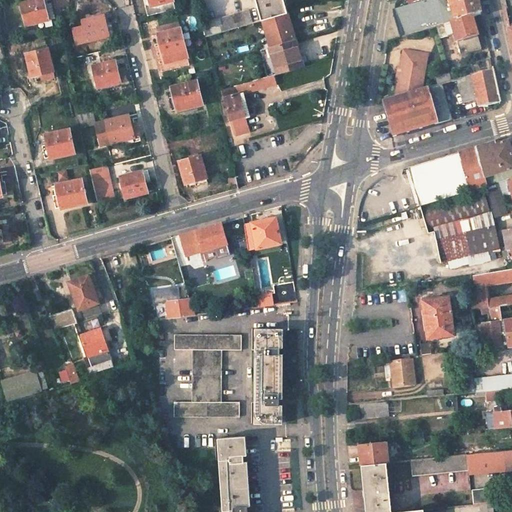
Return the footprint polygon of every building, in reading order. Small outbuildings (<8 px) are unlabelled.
[(44,0),(30,0),(22,2),(27,24),(38,21),(40,27),(57,23),(55,16),(49,17),(46,7),(44,0)] [(151,0),(153,3),(148,4),(150,15),(177,8),(175,0),(151,0)] [(256,0),(262,21),(288,14),(284,0),(256,0)] [(434,0),(408,8),(395,12),(402,38),(436,29),(472,18),(481,16),(478,2),(477,0),(434,0)] [(249,12),(203,24),(206,37),(252,24),(249,12)] [(106,14),(84,20),(85,26),(75,29),(79,44),(111,36),(108,25),(106,14)] [(296,41),(288,14),(262,21),(271,49),(296,41)] [(472,18),(436,29),(439,39),(454,35),(461,57),(481,51),(472,18)] [(180,23),(158,28),(159,34),(182,29),(180,23)] [(182,29),(159,34),(160,37),(155,38),(156,40),(158,51),(160,58),(161,65),(189,59),(186,51),(182,29)] [(271,49),(261,52),(269,78),(274,77),(304,68),(296,41),(271,49)] [(47,48),(25,53),(31,76),(42,73),(53,71),(47,48)] [(428,57),(404,53),(403,62),(407,63),(406,67),(402,66),(396,99),(422,91),(428,57)] [(117,60),(94,66),(99,87),(122,82),(120,72),(117,60)] [(493,70),(457,80),(463,103),(477,100),(479,108),(500,103),(496,85),(493,70)] [(269,78),(223,92),(231,123),(246,119),(239,95),(237,96),(236,92),(237,91),(253,92),(277,85),(274,77),(269,78)] [(177,111),(203,106),(197,82),(172,88),(174,97),(169,98),(171,103),(172,109),(176,108),(177,111)] [(441,86),(428,90),(438,124),(451,121),(441,86)] [(396,99),(384,102),(389,121),(394,137),(438,124),(428,90),(422,91),(396,99)] [(90,104),(76,108),(77,115),(92,111),(90,104)] [(92,111),(77,115),(80,127),(95,124),(92,111)] [(129,115),(106,121),(97,123),(102,145),(123,141),(125,146),(136,142),(136,138),(138,137),(137,132),(136,125),(132,126),(129,115)] [(70,129),(45,134),(48,146),(51,158),(75,152),(70,129)] [(432,160),(409,167),(421,206),(485,187),(487,186),(499,182),(509,179),(511,179),(506,175),(505,171),(511,168),(511,150),(510,139),(497,143),(496,141),(432,160)] [(185,184),(195,181),(197,187),(208,183),(206,178),(200,156),(178,163),(185,184)] [(107,166),(89,169),(94,189),(97,205),(115,201),(107,166)] [(142,171),(120,177),(125,198),(148,193),(146,184),(151,183),(149,177),(148,171),(143,173),(142,171)] [(82,179),(54,185),(55,191),(56,197),(59,196),(62,208),(87,203),(82,179)] [(492,214),(485,187),(421,206),(429,233),(435,231),(441,260),(468,255),(489,251),(500,248),(495,218),(507,214),(499,182),(487,186),(495,213),(492,214)] [(275,218),(243,225),(247,249),(280,242),(275,218)] [(209,227),(197,230),(203,250),(228,244),(222,223),(209,227)] [(203,250),(197,230),(181,235),(186,255),(203,250)] [(179,235),(171,237),(175,250),(183,247),(179,235)] [(489,251),(468,255),(470,265),(491,260),(489,251)] [(511,269),(474,275),(475,285),(511,279),(511,293),(489,297),(490,307),(501,305),(511,303),(511,269)] [(89,274),(69,281),(80,309),(99,302),(89,274)] [(271,293),(255,295),(257,307),(273,305),(271,293)] [(450,297),(424,300),(427,327),(429,338),(455,335),(450,297)] [(190,299),(164,303),(169,319),(194,316),(190,299)] [(511,303),(501,305),(502,312),(511,310),(511,303)] [(490,307),(474,310),(477,325),(503,321),(502,312),(501,305),(490,307)] [(72,308),(48,316),(53,329),(78,322),(72,308)] [(511,319),(503,321),(477,325),(480,348),(510,345),(510,347),(511,346),(511,319)] [(101,329),(81,335),(88,356),(85,357),(91,373),(113,367),(101,329)] [(280,329),(256,329),(255,423),(279,424),(279,403),(280,353),(280,329)] [(242,336),(174,335),(174,350),(193,350),(192,402),(174,402),(173,416),(240,417),(240,402),(222,402),(223,350),(242,350),(242,336)] [(463,360),(468,387),(469,393),(479,391),(477,378),(474,363),(482,362),(480,348),(458,351),(459,361),(463,360)] [(413,361),(392,363),(394,378),(395,388),(415,386),(413,361)] [(73,378),(75,383),(83,380),(77,363),(60,369),(64,381),(73,378)] [(386,379),(394,378),(392,363),(385,365),(386,379)] [(511,374),(477,378),(479,391),(506,388),(511,387),(511,374)] [(22,375),(2,380),(8,399),(28,393),(22,375)] [(511,387),(506,388),(507,394),(511,393),(511,409),(495,413),(497,428),(511,425),(511,387)] [(389,403),(361,406),(362,419),(390,417),(389,403)] [(242,437),(218,439),(223,511),(247,511),(244,461),(242,437)] [(384,461),(382,440),(351,443),(353,464),(378,462),(384,461)] [(511,449),(500,451),(467,454),(469,471),(469,474),(511,469),(511,449)] [(467,454),(411,460),(413,476),(469,471),(467,454)] [(382,511),(378,462),(353,464),(357,511),(382,511)] [(496,489),(472,491),(473,506),(477,505),(491,504),(497,503),(496,489)]
